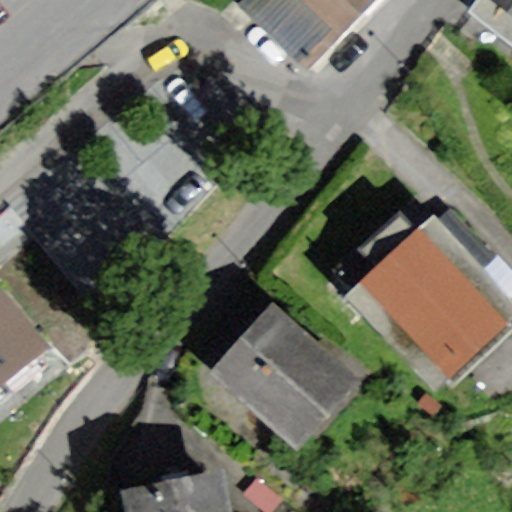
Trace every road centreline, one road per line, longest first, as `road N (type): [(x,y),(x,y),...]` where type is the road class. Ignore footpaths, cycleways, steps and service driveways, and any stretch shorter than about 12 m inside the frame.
road 1 (residential): [(37,511),(144,350),(332,129)]
road 2 (residential): [(332,129),(240,61),(183,53),(147,67),(0,182)]
road 3 (residential): [(332,129),(430,0)]
